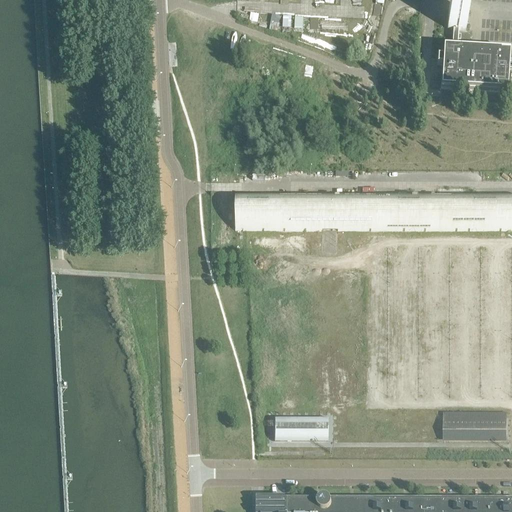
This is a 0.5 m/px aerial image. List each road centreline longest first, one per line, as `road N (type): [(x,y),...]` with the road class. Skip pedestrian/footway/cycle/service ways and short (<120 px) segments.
road 1 (unclassified): [(196,511),(179,189),(168,153),(158,0)]
road 2 (unknown): [(462,242),(426,242),(427,401),(461,401)]
road 3 (unknown): [(461,401),(491,401),(492,242)]
road 4 (unknown): [(461,401),(462,242)]
